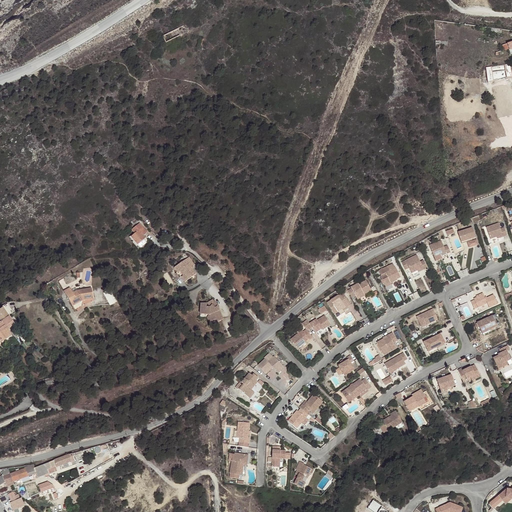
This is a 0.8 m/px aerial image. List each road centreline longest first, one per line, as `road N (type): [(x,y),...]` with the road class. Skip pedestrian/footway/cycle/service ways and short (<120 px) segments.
road 1 (unclassified): [(157,423),(209,393),(339,275),(415,231),(511,191)]
road 2 (residential): [(440,294),(464,348),(460,357),(384,397),(319,456),(267,422)]
road 3 (residential): [(267,422),(345,344),(440,294)]
road 4 (residential): [(56,405),(39,394),(40,385),(97,384),(106,369),(82,342),(63,297)]
road 5 (unclassified): [(142,0),(0,79)]
road 6 (unclassified): [(0,464),(157,423)]
road 7 (track): [(134,432),(135,453),(174,485),(211,474),(217,511)]
road 8 (track): [(266,334),(180,231)]
road 9 (unknown): [(419,376),(447,415),(511,470)]
